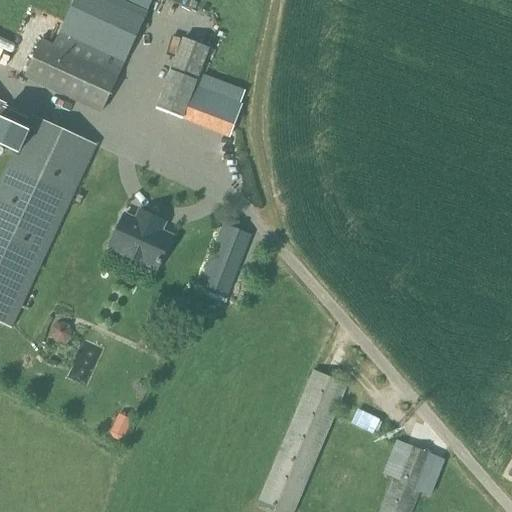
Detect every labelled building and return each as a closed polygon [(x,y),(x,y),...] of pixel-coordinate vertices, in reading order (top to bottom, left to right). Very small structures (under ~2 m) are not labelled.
[(0,0),(0,332),(6,335),(84,148),(23,122),(13,147),(0,141),(0,0)] [(0,0),(0,22),(3,16),(7,18),(15,0),(0,0)] [(146,15),(115,0),(74,0),(53,45),(42,40),(24,78),(102,114),(123,68),(121,67),(146,15)] [(34,0),(30,16),(58,24),(64,0),(34,0)] [(184,34),(157,105),(182,115),(184,116),(189,105),(192,96),(212,44),(184,34)] [(190,101),(181,133),(218,145),(228,113),(190,101)] [(126,215),(110,249),(157,271),(173,237),(160,231),(163,224),(165,225),(166,224),(140,212),(139,213),(142,214),(138,221),(126,215)] [(224,225),(200,286),(228,297),(252,236),(224,225)] [(58,297),(69,301),(78,279),(66,275),(58,297)] [(65,343),(71,338),(71,329),(66,323),(57,323),(51,329),(51,337),(56,343),(65,343)] [(274,511),(295,511),(349,386),(313,371),(257,505),(274,511)] [(117,440),(126,419),(115,414),(106,435),(117,440)] [(407,445),(380,511),(412,511),(435,456),(407,445)]
